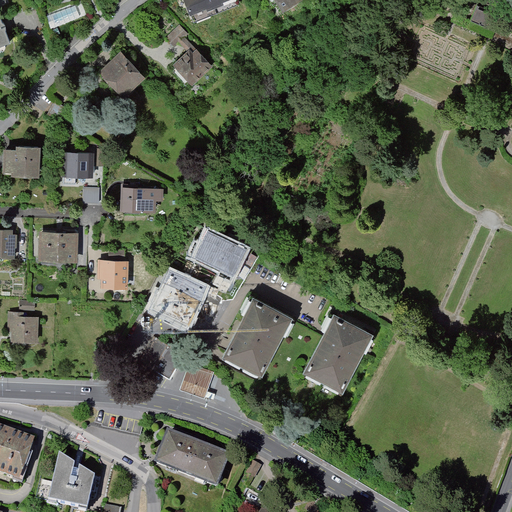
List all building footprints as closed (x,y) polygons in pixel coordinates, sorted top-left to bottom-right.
[(241,0),(186,0),(195,22),(242,3),(241,0)] [(304,0),(276,0),(284,12),(304,0)] [(495,15),(477,8),(472,23),(489,30),(495,15)] [(0,45),(9,42),(0,16),(0,45)] [(193,85),(214,66),(186,38),(190,35),(180,25),(167,38),(176,48),(180,44),(188,52),(174,65),(193,85)] [(121,50),(99,71),(123,98),(146,77),(121,50)] [(69,109),(55,101),(47,115),(61,123),(69,109)] [(38,178),(39,147),(14,146),(14,150),(2,149),(1,173),(9,173),(9,177),(38,178)] [(105,149),(97,149),(96,167),(104,167),(105,149)] [(93,178),(94,154),(63,152),(62,177),(93,178)] [(84,187),(83,202),(98,202),(99,187),(84,187)] [(164,202),(164,189),(122,188),(121,212),(157,214),(157,201),(164,202)] [(248,246),(210,227),(196,255),(234,274),(248,246)] [(1,260),(15,260),(15,249),(17,249),(17,235),(12,235),(13,231),(0,230),(0,258),(2,258),(1,260)] [(39,232),(38,262),(78,264),(79,233),(39,232)] [(109,262),(98,261),(97,280),(101,280),(101,289),(129,290),(129,262),(126,262),(127,251),(110,250),(109,262)] [(207,287),(170,269),(153,304),(189,322),(207,287)] [(296,318),(259,296),(226,353),(264,375),(296,318)] [(36,309),(37,300),(21,299),(20,309),(36,309)] [(12,341),(40,341),(40,316),(27,316),(27,313),(9,313),(9,332),(12,332),(12,341)] [(375,334),(336,314),(306,372),(345,392),(375,334)] [(187,358),(155,339),(141,363),(143,364),(166,378),(173,382),(187,358)] [(215,371),(191,361),(188,370),(182,388),(206,397),(215,371)] [(0,472),(20,480),(35,439),(0,426),(0,472)] [(231,458),(169,434),(156,466),(219,490),(231,458)] [(76,464),(60,454),(50,500),(87,508),(94,474),(80,466),(79,471),(74,470),(76,464)] [(264,467),(254,463),(249,476),(258,480),(264,467)] [(321,511),(327,503),(315,495),(303,511),(321,511)]
